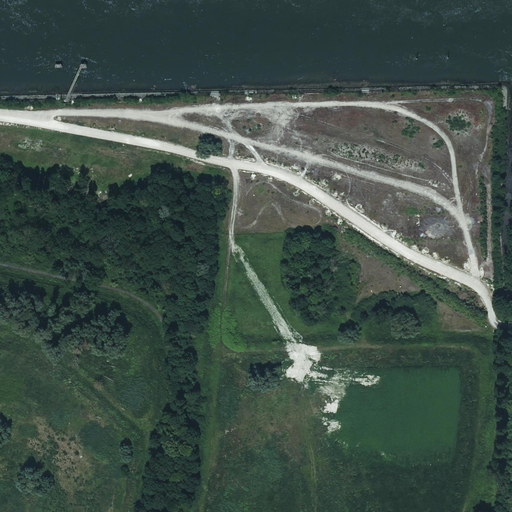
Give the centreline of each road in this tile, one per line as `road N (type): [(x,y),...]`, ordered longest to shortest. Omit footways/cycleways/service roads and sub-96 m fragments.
road 1 (track): [(0,119),(286,174),(412,256),(485,288),(496,324),(511,325)]
road 2 (track): [(162,511),(175,399),(165,331),(147,303),(0,264)]
